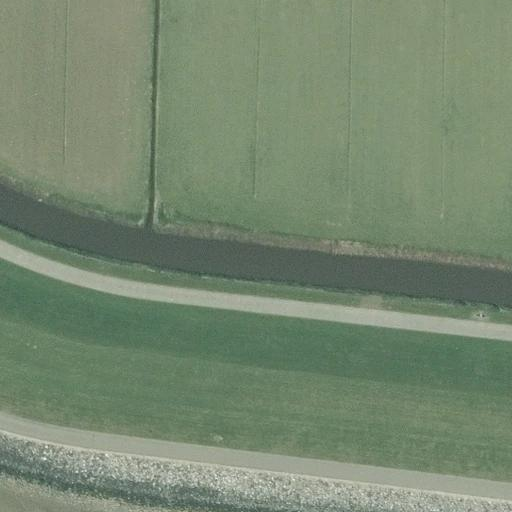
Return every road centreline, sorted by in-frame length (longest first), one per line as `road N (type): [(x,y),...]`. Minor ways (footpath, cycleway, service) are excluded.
road 1 (unclassified): [(511,340),(137,298),(0,256)]
road 2 (unclassified): [(0,415),(137,446),(511,488)]
